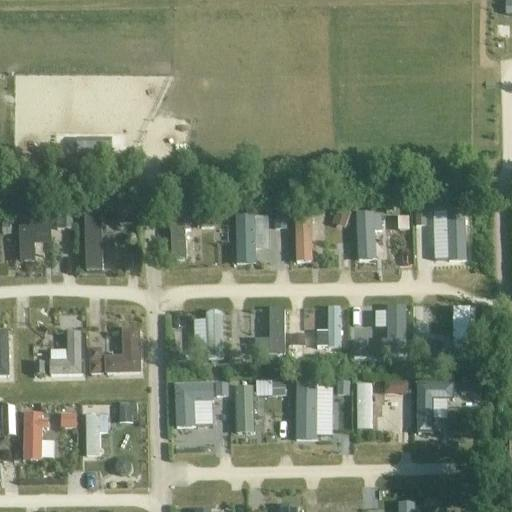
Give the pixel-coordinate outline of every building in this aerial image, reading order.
[(83,151),(71,151),(71,165),(83,165),(83,151)] [(93,151),(93,165),(105,165),(105,151),(93,151)] [(350,216),(337,211),(331,227),(344,232),(350,216)] [(131,213),(118,213),(118,226),(131,226),(131,213)] [(415,216),(415,229),(426,229),(426,216),(415,216)] [(365,217),(366,259),(379,258),(378,217),(365,217)] [(72,231),(72,219),(56,219),(56,232),(72,231)] [(305,262),(323,261),(321,220),(303,221),(305,262)] [(398,221),(398,233),(408,233),(408,221),(398,221)] [(198,222),(198,230),(213,230),(213,222),(198,222)] [(11,225),(2,225),(2,237),(11,237),(11,225)] [(243,226),(243,262),(257,262),(258,226),(243,226)] [(137,240),(131,235),(125,238),(124,245),(129,250),(136,247),(137,240)] [(400,329),(390,330),(391,351),(414,350),(413,314),(399,315),(400,329)] [(229,361),(230,317),(216,317),(215,361),(229,361)] [(450,326),(452,356),(464,355),(462,325),(450,326)] [(122,357),(105,357),(106,374),(142,374),(140,330),(123,330),(122,357)] [(83,332),(68,332),(68,360),(50,360),(50,375),(84,375),(83,332)] [(103,348),(89,348),(89,382),(104,382),(103,348)] [(207,354),(187,354),(187,365),(207,364),(207,354)] [(46,362),(35,362),(34,375),(46,376),(46,362)] [(471,382),(458,382),(458,396),(471,396),(471,382)] [(284,384),(273,385),(274,399),(285,399),(284,384)] [(407,384),(384,385),(384,399),(408,398),(407,384)] [(363,388),(365,433),(381,432),(379,387),(363,388)] [(303,433),(317,432),(315,389),(301,390),(303,433)] [(418,389),(418,437),(432,437),(433,404),(454,404),(454,390),(418,389)] [(202,437),(200,407),(198,407),(198,396),(183,397),(184,438),(202,437)] [(2,439),(15,438),(14,410),(2,410),(2,439)] [(132,410),(119,410),(119,422),(132,422),(132,410)] [(50,429),(50,416),(32,416),(30,465),(50,465),(51,429),(50,429)] [(76,417),(61,417),(61,431),(76,431),(76,417)] [(94,460),(108,460),(107,418),(93,418),(94,460)] [(121,479),(128,477),(131,472),(130,466),(125,462),(119,463),(114,468),(116,475),(121,479)]
